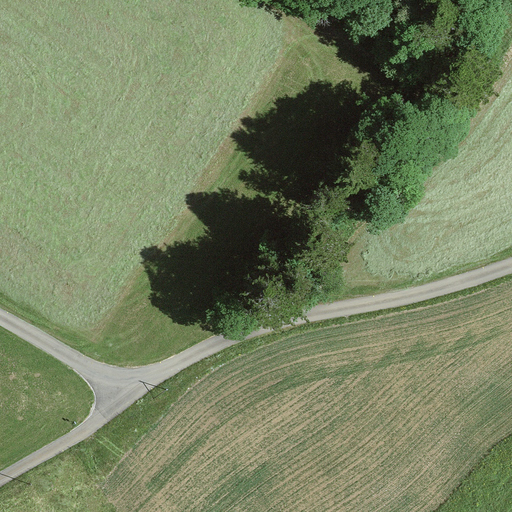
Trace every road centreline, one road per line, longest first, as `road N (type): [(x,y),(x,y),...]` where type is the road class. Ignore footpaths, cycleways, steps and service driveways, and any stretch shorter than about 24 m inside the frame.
road 1 (unclassified): [(511,265),(394,302),(294,313),(129,383)]
road 2 (unclassified): [(129,383),(97,423),(0,481)]
road 3 (unclassified): [(129,383),(93,375),(0,321)]
